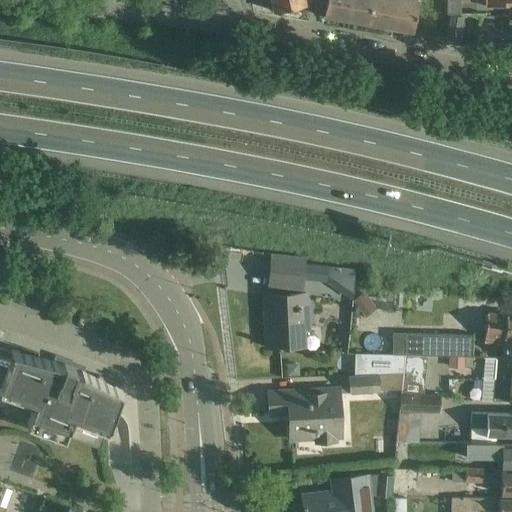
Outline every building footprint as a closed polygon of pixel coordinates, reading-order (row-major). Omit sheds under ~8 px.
[(314,0),(316,14),(325,16),(327,0),(271,0),(275,12),(287,10),(287,11),(293,10),(293,8),(306,6),(304,0),(314,0)] [(346,21),(349,0),(327,0),(325,16),(325,17),(346,21)] [(369,25),(373,0),(349,0),(346,21),(369,25)] [(390,29),(395,0),(373,0),(369,25),(390,29)] [(413,33),(418,0),(395,0),(390,29),(413,33)] [(451,16),(447,39),(459,41),(460,41),(464,19),(451,16)] [(271,255),(268,287),(308,291),(311,259),(271,255)] [(313,266),(311,282),(326,284),(328,267),(313,266)] [(308,330),(307,297),(306,294),(264,296),(267,348),(277,348),(277,350),(282,350),(282,348),(304,346),(303,330),(308,330)] [(511,358),(511,316),(488,314),(485,344),(505,345),(504,358),(511,358)] [(472,357),(473,336),(393,333),(393,355),(405,355),(427,356),(472,357)] [(11,352),(0,348),(0,414),(100,450),(110,422),(121,392),(122,393),(123,391),(115,387),(113,389),(116,382),(22,348),(20,355),(20,352),(11,350),(11,352)] [(393,355),(356,354),(355,376),(378,375),(403,374),(405,355),(393,355)] [(442,395),(423,395),(427,356),(405,355),(403,374),(401,388),(399,413),(439,413),(442,395)] [(511,358),(504,358),(486,358),(484,380),(496,380),(511,380),(511,358)] [(403,374),(378,375),(379,389),(401,388),(403,374)] [(379,389),(378,375),(355,376),(350,376),(351,394),(379,393),(379,389)] [(511,402),(511,380),(496,380),(484,380),(481,402),(511,402)] [(339,389),(269,393),(270,414),(290,413),(291,440),(317,439),(317,443),(337,442),(335,414),(340,413),(339,389)] [(511,414),(472,413),(471,428),(487,428),(487,437),(511,437),(511,414)] [(416,452),(417,423),(398,422),(397,452),(416,452)] [(511,444),(465,444),(465,455),(465,458),(502,459),(502,470),(511,470),(511,444)] [(482,482),(482,470),(465,469),(464,482),(482,482)] [(511,470),(502,470),(501,494),(511,494),(511,470)] [(379,475),(367,476),(370,496),(377,497),(379,475)] [(391,498),(393,476),(379,475),(377,497),(391,498)] [(333,492),(320,493),(303,495),(304,507),(302,507),(302,511),(371,511),(367,476),(332,480),(333,492)] [(511,511),(511,498),(451,497),(450,511),(474,511),(475,511),(499,511),(511,511)]
